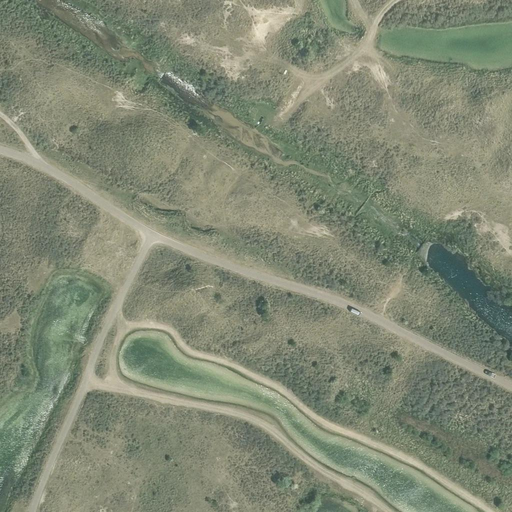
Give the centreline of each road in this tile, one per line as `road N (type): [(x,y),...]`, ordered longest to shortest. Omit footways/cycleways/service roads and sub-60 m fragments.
road 1 (track): [(511,386),(345,304),(153,235),(52,171),(0,150)]
road 2 (track): [(153,235),(103,332),(32,511)]
